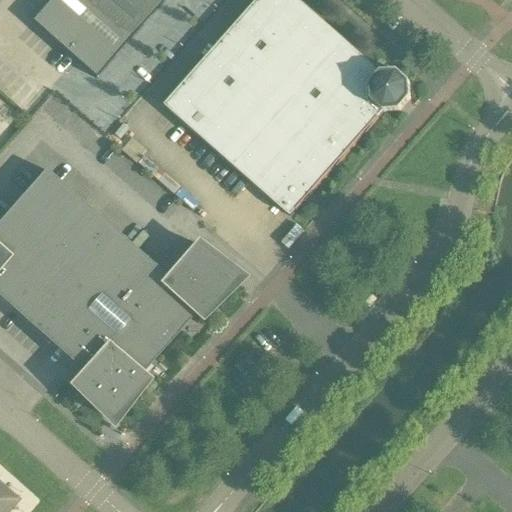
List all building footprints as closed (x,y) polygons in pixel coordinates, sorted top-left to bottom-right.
[(50,0),(31,23),(95,80),(165,0),(50,0)] [(298,0),(259,0),(165,107),(291,219),(384,113),(400,112),(411,100),(410,84),(398,73),(382,74),(298,0)] [(33,113),(37,108),(26,99),(30,93),(42,102),(47,96),(34,85),(20,102),(33,113)] [(0,300),(83,374),(72,387),(102,414),(103,413),(111,421),(119,412),(119,413),(146,382),(140,377),(168,346),(78,266),(111,229),(45,171),(0,221),(0,300)] [(167,279),(111,229),(78,266),(168,346),(195,315),(201,320),(236,281),(197,246),(167,279)] [(0,511),(4,511),(12,504),(0,492),(0,511)]
